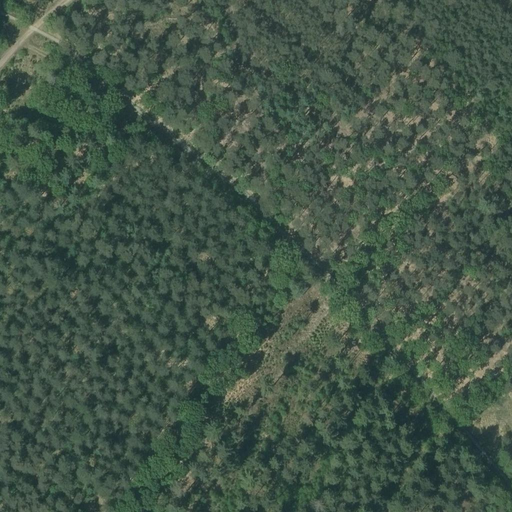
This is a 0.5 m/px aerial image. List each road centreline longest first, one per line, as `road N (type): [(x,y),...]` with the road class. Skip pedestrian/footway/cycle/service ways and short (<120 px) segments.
road 1 (track): [(331,279),(511,147)]
road 2 (track): [(231,0),(259,139)]
road 3 (track): [(223,340),(153,454)]
road 4 (track): [(223,340),(254,289),(260,225)]
